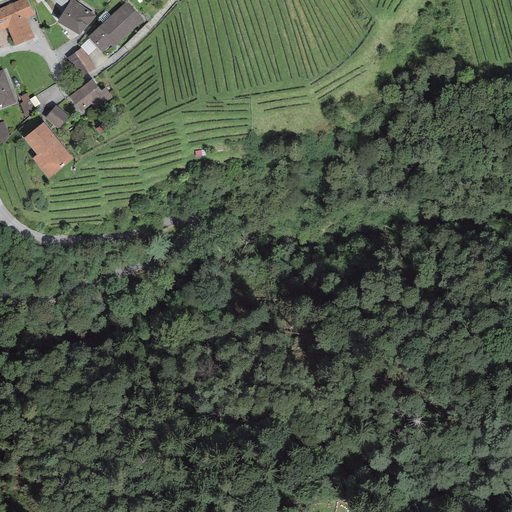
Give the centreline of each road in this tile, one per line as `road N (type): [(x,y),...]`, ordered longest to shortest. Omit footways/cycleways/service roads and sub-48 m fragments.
road 1 (residential): [(0,300),(74,290),(200,232),(188,217),(143,232),(60,241),(14,226),(0,210)]
road 2 (track): [(511,367),(471,449),(484,511)]
